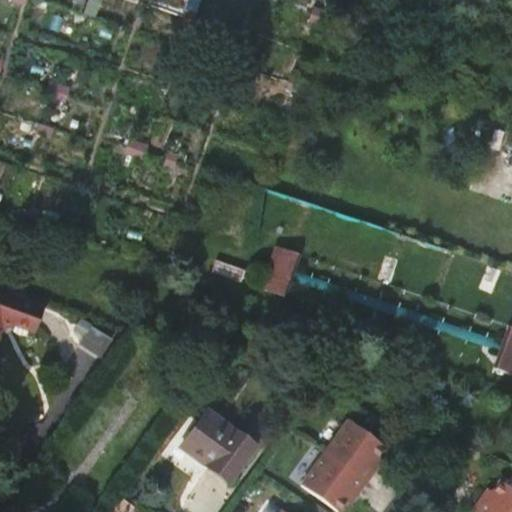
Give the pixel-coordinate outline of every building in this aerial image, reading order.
[(261,292),(285,300),(299,257),(276,249),(261,292)] [(0,289),(0,330),(3,326),(16,322),(35,328),(38,320),(42,322),(39,330),(97,351),(110,333),(42,308),(43,306),(0,289)] [(493,370),(511,376),(511,328),(508,327),(493,370)] [(208,408),(171,459),(199,479),(209,464),(228,477),(253,441),(208,408)] [(324,453),(361,479),(384,446),(348,420),(324,453)] [(337,511),(361,479),(324,453),(301,485),(337,511)] [(511,511),(511,488),(501,481),(478,511),(511,511)]
